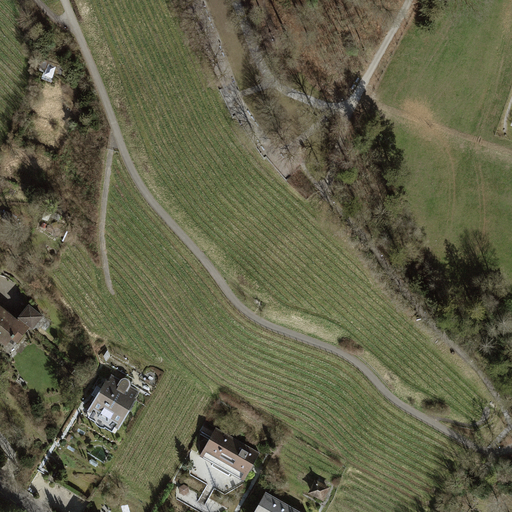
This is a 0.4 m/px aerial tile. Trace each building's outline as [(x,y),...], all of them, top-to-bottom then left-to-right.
[(64,68),(44,61),(40,71),(45,73),(43,79),(53,82),(55,76),(61,78),(64,68)] [(11,215),(2,210),(0,213),(0,218),(7,222),(11,215)] [(0,343),(12,354),(21,343),(25,346),(46,320),(30,307),(18,321),(0,305),(0,343)] [(123,382),(111,376),(88,419),(97,424),(99,428),(106,432),(109,431),(118,436),(142,393),(133,388),(133,383),(127,380),(123,382)] [(258,453),(206,422),(200,432),(210,438),(201,454),(243,479),(258,453)] [(331,488),(317,481),(310,495),(324,502),(331,488)] [(300,511),(266,492),(254,511),(300,511)]
